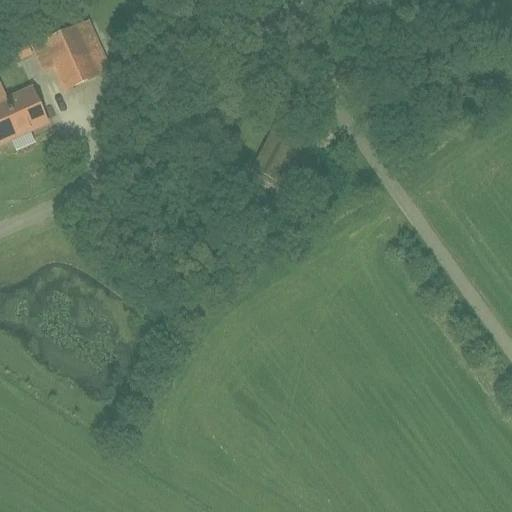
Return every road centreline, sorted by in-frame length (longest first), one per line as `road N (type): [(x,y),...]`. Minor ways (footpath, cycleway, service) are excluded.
road 1 (unclassified): [(511,354),(286,39)]
road 2 (unclassified): [(0,232),(169,151),(218,113),(286,39)]
